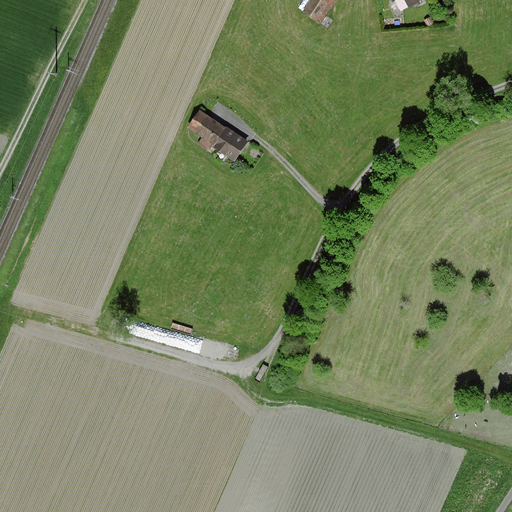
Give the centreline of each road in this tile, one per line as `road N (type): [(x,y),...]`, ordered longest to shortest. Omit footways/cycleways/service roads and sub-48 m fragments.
road 1 (track): [(511,85),(424,123),(365,174),(338,212),(269,356),(233,369),(141,345)]
road 2 (track): [(84,0),(0,176)]
